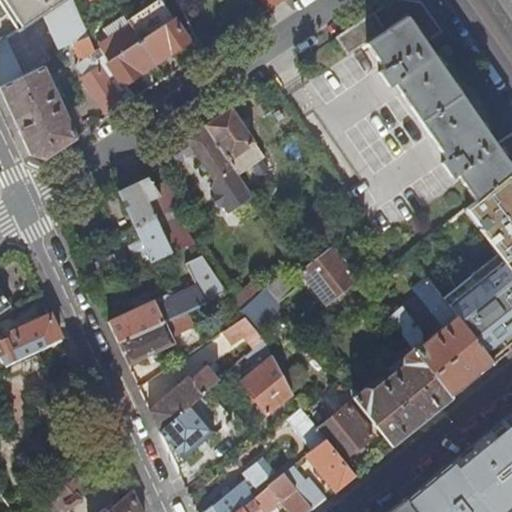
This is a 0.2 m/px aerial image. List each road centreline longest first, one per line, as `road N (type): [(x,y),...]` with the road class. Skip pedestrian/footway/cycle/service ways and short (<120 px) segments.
road 1 (residential): [(27,205),(335,0)]
road 2 (residential): [(27,205),(163,511)]
road 3 (residential): [(511,377),(349,511)]
